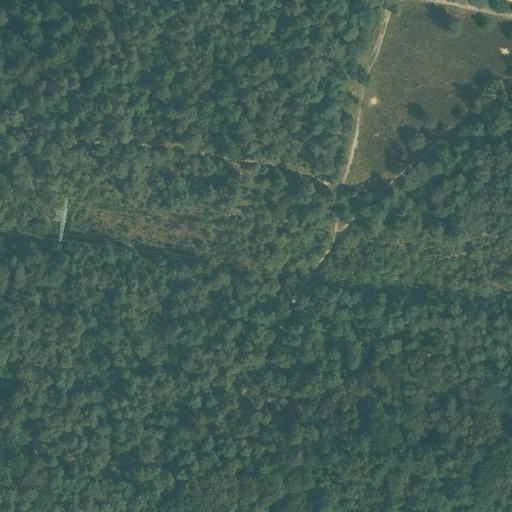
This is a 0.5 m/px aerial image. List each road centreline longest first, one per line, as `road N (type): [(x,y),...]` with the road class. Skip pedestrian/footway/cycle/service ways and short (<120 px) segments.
road 1 (track): [(511,86),(335,235),(233,404),(115,511)]
road 2 (track): [(335,235),(366,79),(391,0)]
